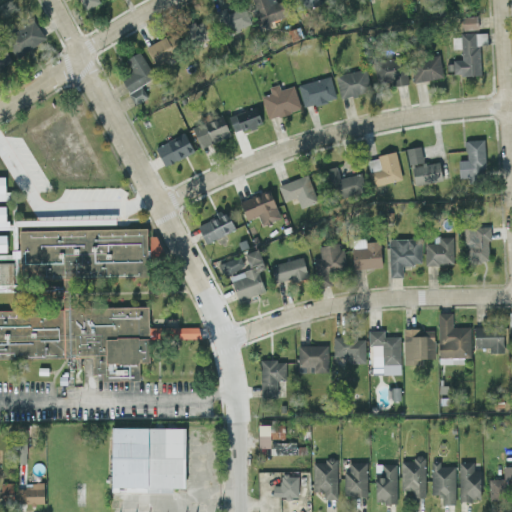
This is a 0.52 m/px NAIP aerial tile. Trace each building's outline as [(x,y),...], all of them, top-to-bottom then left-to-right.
[(101,1),(100,0),(79,0),(84,9),(101,1)] [(252,0),(260,24),(289,15),(284,0),(280,0),(276,1),(275,0),(252,0)] [(295,0),(298,10),(325,2),(324,0),(295,0)] [(225,34),(251,24),(244,4),(226,10),(225,6),(216,9),(225,34)] [(477,28),(477,15),(461,15),(462,29),(477,28)] [(185,26),(192,45),(216,35),(209,16),(185,26)] [(45,36),(32,17),(3,38),(16,57),(45,36)] [(145,46),(155,64),(183,49),(174,31),(145,46)] [(479,44),(487,43),(486,32),(452,33),(452,48),(461,47),(461,58),(452,58),(453,75),(480,74),(479,44)] [(0,64),(10,59),(0,42),(0,64)] [(120,77),(134,103),(147,97),(140,83),(154,76),(140,50),(125,58),(132,71),(120,77)] [(443,77),(438,53),(410,58),(414,82),(443,77)] [(374,59),(375,85),(406,84),(405,58),(374,59)] [(340,97),(370,90),(365,67),(335,74),(340,97)] [(335,98),(330,75),(297,83),(303,106),(335,98)] [(293,84),(279,88),(278,83),(268,86),(270,92),(261,95),(267,118),(300,108),(293,84)] [(228,115),(234,132),(262,122),(256,105),(228,115)] [(200,146),(230,136),(222,114),(192,125),(200,146)] [(154,146),(165,165),(193,150),(183,131),(154,146)] [(464,139),(465,158),(458,159),(459,179),(485,178),(484,138),(464,139)] [(438,160),(423,162),(420,145),(406,147),(412,184),(442,179),(438,160)] [(367,157),(373,185),(401,179),(395,151),(367,157)] [(361,172),(338,177),(336,165),(326,167),(333,197),(365,190),(361,172)] [(277,184),(283,201),(295,196),(300,207),(317,200),(306,173),(277,184)] [(257,215),(261,225),(280,217),(269,189),(239,200),(246,219),(257,215)] [(205,243),(234,228),(224,208),(215,213),(216,215),(196,225),(205,243)] [(464,226),(465,261),(489,261),(488,225),(464,226)] [(139,380),(98,380),(92,356),(0,358),(0,307),(62,306),(62,276),(18,276),(19,230),(148,227),(147,277),(71,277),(70,306),(149,306),(150,363),(139,362),(139,380)] [(453,235),(433,236),(433,242),(424,242),(425,263),(453,263),(453,235)] [(420,263),(420,238),(389,237),(388,276),(402,276),(402,263),(420,263)] [(380,238),(351,239),(352,268),(381,267),(380,238)] [(319,245),(320,257),(314,258),(317,285),(330,284),(329,270),(344,268),(341,242),(319,245)] [(264,268),(257,248),(244,252),(250,268),(229,275),(238,300),(264,291),(257,270),(264,268)] [(220,261),(222,273),(243,268),(240,256),(220,261)] [(307,277),(303,257),(271,262),(274,282),(307,277)] [(0,284),(13,284),(13,262),(0,261),(0,284)] [(451,312),(438,312),(438,362),(453,362),(453,357),(470,357),(470,326),(451,326),(451,312)] [(474,347),(488,346),(488,352),(503,351),(502,325),(474,326),(474,347)] [(198,326),(177,326),(177,337),(198,337),(198,326)] [(402,329),(403,363),(421,363),(421,358),(434,357),(433,328),(402,329)] [(399,335),(384,335),(383,329),(369,329),(370,373),(400,372),(399,335)] [(365,362),(364,336),(333,336),(333,362),(365,362)] [(327,344),(297,344),(298,371),(327,371),(327,344)] [(285,379),(285,359),(260,359),(260,396),(276,396),(276,379),(285,379)] [(270,453),(296,452),(295,439),(284,440),(284,423),(257,424),(258,447),(270,446),(270,453)] [(111,486),(146,486),(146,490),(184,490),(184,426),(111,426),(111,486)] [(424,455),(413,455),(413,460),(400,460),(401,489),(412,489),(412,496),(425,496),(424,455)] [(336,498),(337,457),(325,457),(325,461),(313,461),(312,490),(323,491),(323,498),(336,498)] [(454,465),(439,465),(439,460),(431,460),(431,495),(442,494),(442,504),(455,504),(454,465)] [(480,469),(473,469),(473,460),(458,461),(459,500),(480,500),(480,469)] [(344,470),(343,496),(366,496),(366,461),(348,461),(348,470),(344,470)] [(395,462),(374,463),(375,502),(396,502),(395,462)] [(511,465),(503,466),(503,477),(488,478),(489,500),(506,499),(505,480),(511,479),(511,465)] [(272,484),(272,496),(297,497),(298,474),(280,474),(280,484),(272,484)] [(0,501),(13,502),(13,483),(1,482),(0,501)]
